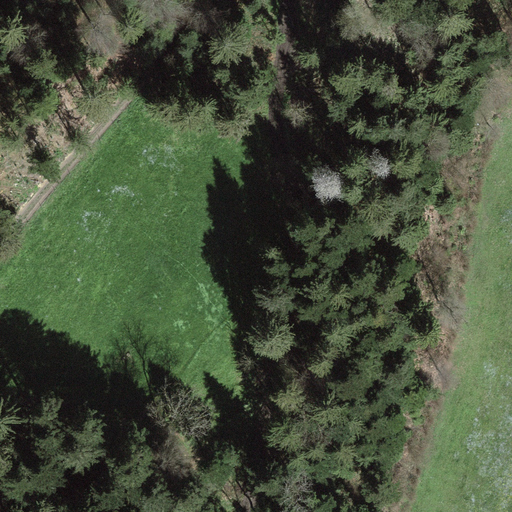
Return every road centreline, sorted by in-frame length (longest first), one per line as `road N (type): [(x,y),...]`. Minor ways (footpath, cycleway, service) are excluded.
road 1 (track): [(255,511),(268,366),(296,271),(302,181),(263,117),(290,29),(288,0)]
road 2 (track): [(199,0),(0,242)]
